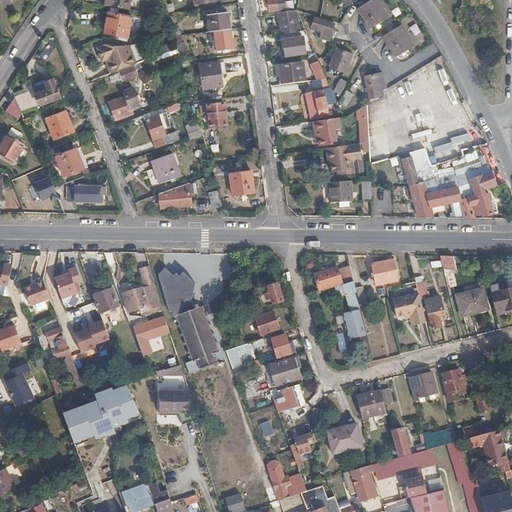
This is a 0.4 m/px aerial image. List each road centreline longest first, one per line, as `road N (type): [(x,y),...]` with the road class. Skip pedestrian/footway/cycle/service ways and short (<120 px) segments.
road 1 (residential): [(511,334),(336,380),(321,369),(283,234)]
road 2 (residential): [(49,7),(138,234)]
road 3 (residential): [(283,234),(248,0)]
road 4 (tertiary): [(511,238),(283,234)]
road 5 (tertiary): [(283,234),(138,234)]
road 6 (tertiary): [(138,234),(0,234)]
road 7 (secondary): [(421,0),(488,114)]
